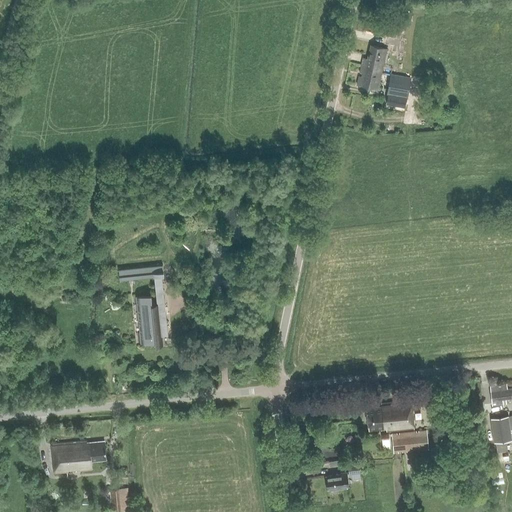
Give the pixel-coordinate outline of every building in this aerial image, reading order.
[(407,53),(409,38),(390,37),(390,45),(397,45),(397,52),(407,53)] [(378,89),(383,70),(387,49),(370,46),(368,58),(364,57),(362,65),(361,72),(364,73),(363,77),(360,76),(358,85),(378,89)] [(411,78),(402,76),(391,74),(387,99),(388,99),(387,103),(405,107),(406,102),(407,102),(411,78)] [(356,95),(357,107),(364,106),(363,103),(369,103),(368,94),(356,95)] [(119,281),(161,276),(163,276),(162,266),(118,270),(119,281)] [(152,305),(151,296),(135,297),(140,344),(155,342),(155,347),(162,346),(161,337),(167,336),(163,294),(156,295),(157,304),(152,305)] [(511,387),(507,388),(507,383),(489,386),(492,405),(510,403),(509,401),(511,401),(511,399),(511,387)] [(414,394),(414,386),(402,387),(403,395),(414,394)] [(386,431),(414,429),(411,401),(381,404),(381,407),(366,408),(368,430),(386,428),(386,431)] [(492,442),(510,439),(506,415),(489,418),(492,442)] [(411,451),(411,452),(429,450),(427,430),(418,431),(418,432),(416,432),(416,431),(399,433),(399,434),(397,434),(397,432),(391,433),(393,454),(398,454),(399,452),(402,451),(402,453),(407,453),(408,451),(411,451)] [(54,474),(92,470),(91,461),(106,460),(104,441),(87,443),(87,441),(51,444),(54,474)] [(360,473),(359,462),(347,464),(348,475),(360,473)] [(327,489),(348,487),(347,472),(340,473),(340,474),(326,476),(327,489)] [(128,510),(126,488),(110,490),(111,501),(112,511),(128,510)]
